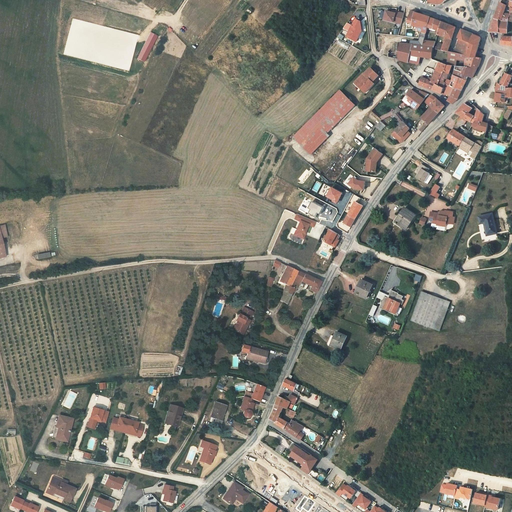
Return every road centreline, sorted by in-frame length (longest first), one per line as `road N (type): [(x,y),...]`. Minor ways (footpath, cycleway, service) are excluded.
road 1 (residential): [(0,287),(151,260),(273,257),(327,283)]
road 2 (unclassified): [(327,283),(383,185),(452,108)]
road 3 (residential): [(265,419),(393,508)]
road 4 (unclassified): [(265,419),(327,283)]
road 5 (residential): [(452,108),(374,52),(368,0)]
road 6 (residential): [(207,485),(73,458)]
road 7 (track): [(348,511),(251,441)]
